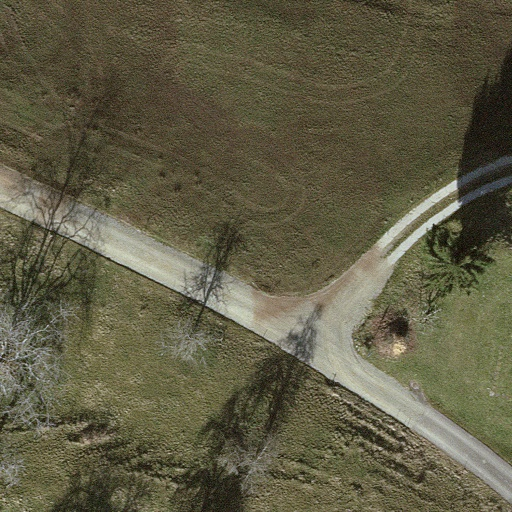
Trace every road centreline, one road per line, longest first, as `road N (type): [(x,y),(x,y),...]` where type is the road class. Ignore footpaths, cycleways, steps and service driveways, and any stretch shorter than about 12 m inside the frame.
road 1 (track): [(511,489),(319,345),(0,190)]
road 2 (track): [(319,345),(415,224),(477,183),(511,176)]
